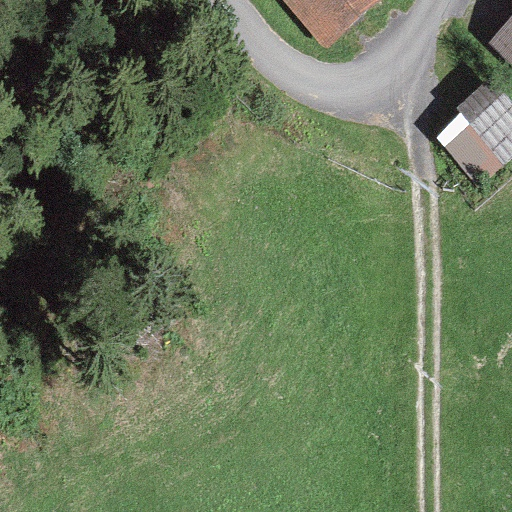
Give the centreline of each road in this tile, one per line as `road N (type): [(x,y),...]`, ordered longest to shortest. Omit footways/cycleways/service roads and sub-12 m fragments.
road 1 (track): [(388,70),(412,114),(426,191),(427,511)]
road 2 (track): [(222,0),(286,70),(334,86),(388,70),(437,0)]
